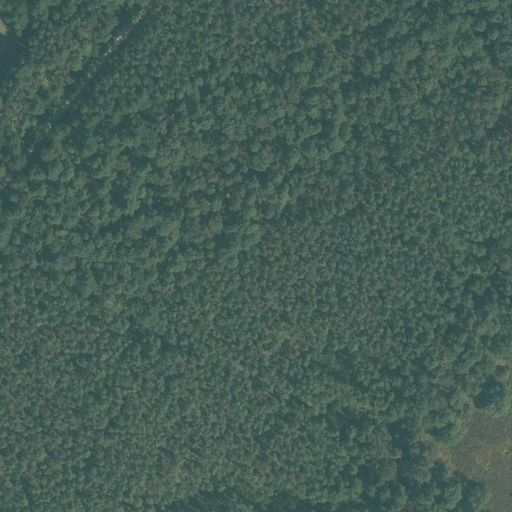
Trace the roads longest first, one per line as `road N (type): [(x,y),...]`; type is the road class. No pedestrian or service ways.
road 1 (unknown): [(511,207),(313,511)]
road 2 (track): [(150,0),(0,187)]
